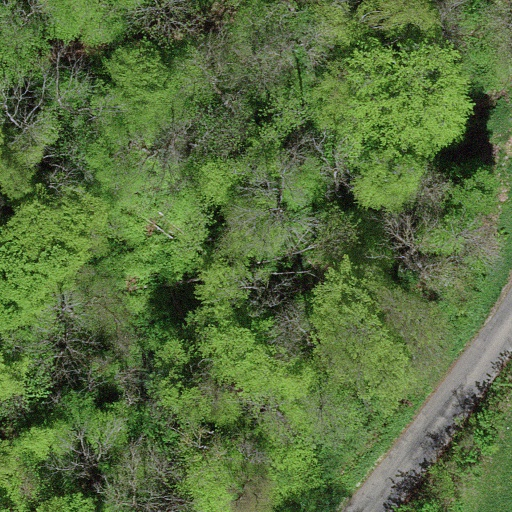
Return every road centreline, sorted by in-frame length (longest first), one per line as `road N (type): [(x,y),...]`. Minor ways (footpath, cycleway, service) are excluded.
road 1 (track): [(251,0),(207,16),(36,36),(0,50)]
road 2 (tertiary): [(362,511),(511,325)]
